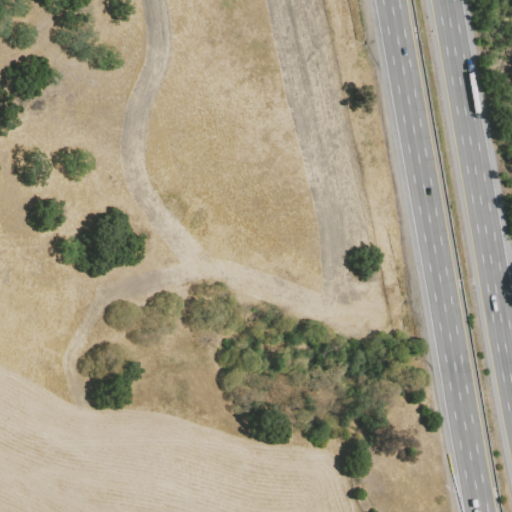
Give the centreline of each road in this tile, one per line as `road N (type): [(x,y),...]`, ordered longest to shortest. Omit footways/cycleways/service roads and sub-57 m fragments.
road 1 (motorway): [(393,0),(482,511)]
road 2 (motorway): [(511,375),(447,0)]
